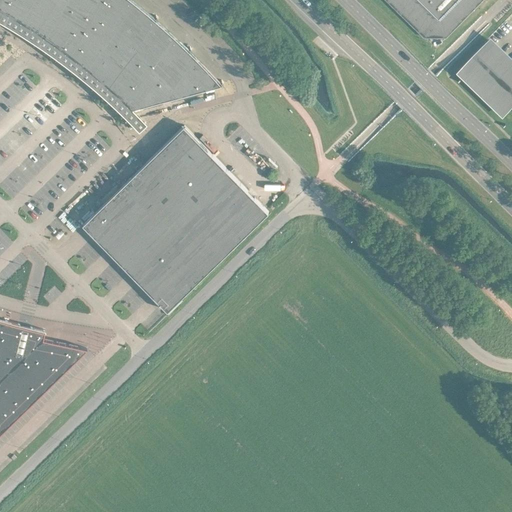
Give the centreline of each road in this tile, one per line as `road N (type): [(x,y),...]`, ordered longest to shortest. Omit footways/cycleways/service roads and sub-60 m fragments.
road 1 (secondary): [(298,0),(511,209)]
road 2 (tertiary): [(311,189),(469,346),(511,365)]
road 3 (tertiary): [(145,353),(311,189)]
road 4 (secondary): [(511,159),(349,0)]
road 5 (tertiary): [(0,493),(145,353)]
road 6 (residential): [(110,318),(0,205)]
road 7 (unclassified): [(238,114),(219,113),(212,137),(258,186),(272,188),(292,170)]
road 8 (unclassified): [(238,114),(236,76),(159,0)]
